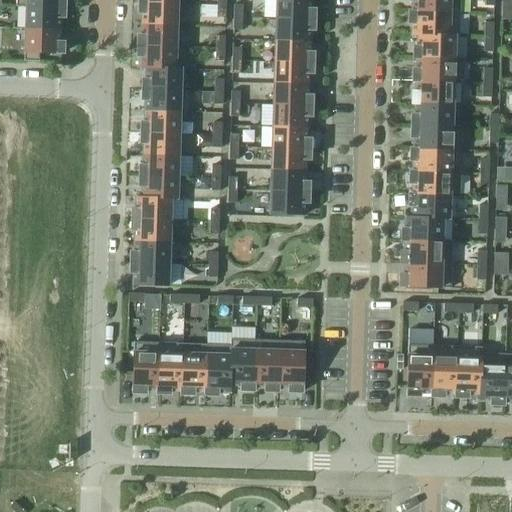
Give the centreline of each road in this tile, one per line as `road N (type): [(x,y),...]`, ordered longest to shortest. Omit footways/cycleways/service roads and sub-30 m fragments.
road 1 (residential): [(352,425),(366,0)]
road 2 (residential): [(101,93),(93,418)]
road 3 (residential): [(92,455),(351,463)]
road 4 (residential): [(352,425),(93,418)]
road 5 (residential): [(511,432),(352,425)]
